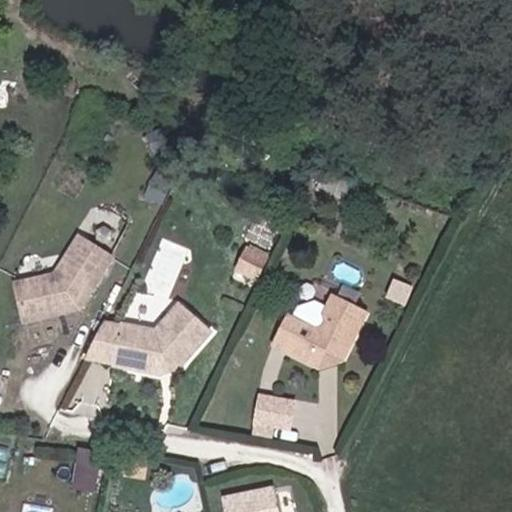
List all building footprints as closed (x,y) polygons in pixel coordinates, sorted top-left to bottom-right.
[(78,236),(54,275),(15,285),(25,321),(78,307),(109,257),(78,236)] [(245,247),(233,270),(253,280),(265,257),(245,247)] [(333,296),(327,307),(322,317),(326,322),(322,330),(316,330),(294,320),(287,317),(273,347),(320,370),(322,363),(337,358),(343,361),(368,313),(333,296)] [(300,308),(294,320),(316,330),(322,330),(326,322),(322,317),(327,307),(316,302),(300,308)] [(117,325),(100,322),(83,356),(109,362),(109,364),(155,373),(178,366),(177,361),(183,359),(207,333),(177,305),(153,331),(117,324),(117,325)] [(320,370),(343,361),(337,358),(322,363),(320,370)] [(271,400),(260,398),(256,425),(266,426),(271,400)] [(271,400),(266,426),(291,430),(295,404),(271,400)] [(81,453),(75,492),(94,496),(101,456),(81,453)] [(126,461),(104,457),(101,477),(123,480),(126,461)] [(147,465),(126,461),(123,480),(144,484),(147,465)] [(224,493),(228,511),(287,511),(280,481),(224,493)]
